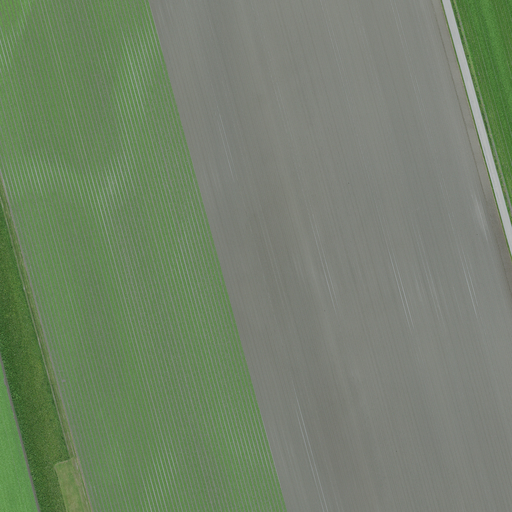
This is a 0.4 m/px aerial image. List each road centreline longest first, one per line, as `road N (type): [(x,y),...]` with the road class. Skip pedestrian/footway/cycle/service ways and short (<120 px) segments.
road 1 (track): [(0,165),(89,511)]
road 2 (track): [(449,0),(511,227)]
